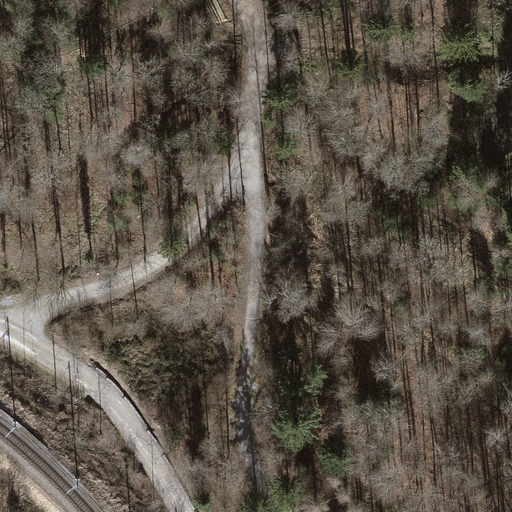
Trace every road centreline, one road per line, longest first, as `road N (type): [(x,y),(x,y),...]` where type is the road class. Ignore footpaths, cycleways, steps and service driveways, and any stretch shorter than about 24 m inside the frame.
road 1 (track): [(283,511),(245,442),(261,238),(242,165)]
road 2 (track): [(242,165),(188,236),(133,274),(9,330)]
road 3 (track): [(9,330),(98,387),(183,511)]
road 4 (track): [(242,165),(260,99),(249,0)]
